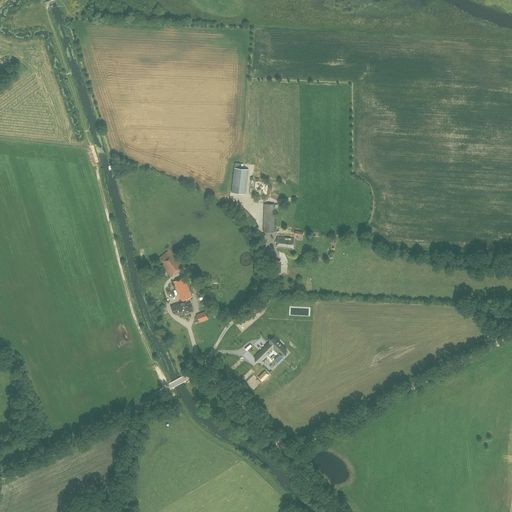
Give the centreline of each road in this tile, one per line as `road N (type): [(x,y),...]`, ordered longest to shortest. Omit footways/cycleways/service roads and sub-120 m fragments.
road 1 (unclassified): [(0,471),(192,373),(266,295),(269,239)]
road 2 (track): [(89,144),(131,309),(167,387)]
road 3 (track): [(511,335),(286,453)]
road 4 (track): [(45,3),(89,144)]
road 5 (track): [(286,453),(202,364)]
